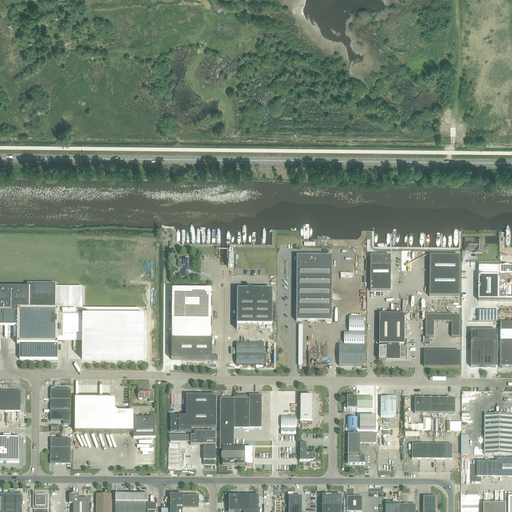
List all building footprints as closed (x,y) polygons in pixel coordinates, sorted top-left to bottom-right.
[(474,253),(483,253),(483,241),(474,241),(474,244),(465,244),(465,251),(474,251),(474,253)] [(296,322),(331,322),(332,256),(296,256),(296,322)] [(390,256),(370,256),(370,291),(390,291),(390,256)] [(459,257),(429,256),(429,297),(459,297),(459,257)] [(410,262),(409,257),(403,258),(405,270),(408,269),(407,266),(412,265),(412,262),(410,262)] [(185,259),(185,260),(178,260),(178,266),(180,268),(182,268),(182,272),(180,271),(180,278),(188,278),(188,272),(191,272),(191,265),(192,265),(192,260),(189,260),(189,259),(188,258),(185,258),(185,259)] [(479,266),(479,301),(499,301),(511,301),(511,266),(510,267),(510,266),(504,266),(504,267),(499,266),(490,266),(484,266),(479,266)] [(0,326),(17,327),(17,345),(19,345),(19,360),(57,360),(57,345),(57,340),(62,340),(62,335),(82,335),(82,360),(144,360),(144,317),(139,317),(139,310),(82,309),(82,288),(55,288),(55,284),(27,284),(27,288),(0,287),(0,326)] [(247,290),(237,290),(236,330),(237,330),(237,325),(272,325),(272,290),(252,290),(252,288),(247,288),(247,290)] [(211,360),(212,290),(171,290),(171,360),(211,360)] [(404,345),(404,315),(379,315),(379,345),(381,345),(381,348),(379,348),(378,360),(385,360),(385,358),(386,358),(386,359),(389,360),(389,358),(406,359),(407,348),(402,348),(402,345),(404,345)] [(433,337),(433,322),(451,322),(451,337),(459,337),(459,315),(425,315),(425,337),(433,337)] [(348,332),(363,332),(364,317),(348,317),(348,332)] [(511,323),(500,323),(500,332),(500,341),(500,350),(500,359),(500,368),(511,367),(511,323)] [(470,330),(470,367),(496,367),(496,330),(470,330)] [(343,333),(343,345),(363,345),(363,333),(343,333)] [(263,343),(236,343),(236,354),(236,365),(263,365),(263,354),(263,343)] [(339,346),(338,366),(363,366),(363,346),(339,346)] [(459,352),(424,352),(424,367),(459,367),(459,352)] [(50,390),(50,400),(66,400),(70,400),(70,390),(50,390)] [(0,391),(0,411),(8,412),(8,392),(0,391)] [(149,391),(138,391),(138,399),(143,399),(143,400),(145,400),(146,399),(149,399),(149,402),(153,402),(153,396),(149,396),(149,391)] [(8,392),(8,412),(20,412),(20,392),(8,392)] [(170,432),(191,432),(191,428),(216,428),(216,396),(186,395),(186,416),(170,416),(170,432)] [(233,399),(220,399),(220,431),(231,431),(231,429),(261,429),(261,396),(233,396),(233,399)] [(300,396),(300,421),(312,421),(312,396),(300,396)] [(357,410),(357,408),(357,398),(347,398),(347,409),(357,410)] [(357,398),(357,408),(372,408),(372,398),(357,398)] [(395,398),(380,398),(380,418),(395,418),(395,398)] [(430,414),(430,399),(414,398),(414,414),(430,414)] [(155,419),(133,418),(133,412),(121,412),(121,413),(115,413),(115,400),(75,399),(74,432),(133,433),(133,439),(155,439),(155,419)] [(430,399),(430,414),(438,414),(438,399),(430,399)] [(438,399),(438,414),(446,414),(446,399),(438,399)] [(446,399),(446,414),(455,414),(455,399),(446,399)] [(50,400),(50,410),(70,410),(70,400),(66,400),(50,400)] [(70,410),(50,410),(50,421),(63,421),(63,425),(70,425),(70,410)] [(511,415),(485,415),(484,455),(511,455),(511,415)] [(375,429),(375,416),(359,416),(359,429),(375,429)] [(296,417),(281,417),(281,429),(296,429),(296,417)] [(356,418),(347,418),(347,430),(356,430),(356,418)] [(429,424),(413,424),(413,430),(431,430),(432,418),(429,418),(429,424)] [(231,431),(220,431),(219,449),(222,450),(222,454),(221,454),(221,460),(222,460),(222,463),(222,466),(230,466),(230,463),(231,463),(231,465),(233,465),(233,463),(234,462),(237,462),(237,465),(237,466),(244,466),(244,465),(246,465),(246,466),(252,466),(252,449),(245,449),(231,448),(231,431)] [(190,437),(190,446),(203,446),(203,466),(215,466),(216,441),(215,441),(215,433),(195,433),(195,437),(190,437)] [(364,465),(364,456),(360,456),(360,444),(376,444),(376,434),(348,434),(347,465),(364,465)] [(0,462),(19,463),(19,439),(0,438),(0,462)] [(50,448),(50,464),(70,464),(70,439),(50,439),(50,445),(50,447),(50,448)] [(181,466),(181,443),(170,443),(169,443),(169,465),(181,466)] [(310,461),(310,463),(316,463),(316,456),(314,456),(314,454),(306,454),(306,444),(300,444),(299,461),(310,461)] [(138,445),(137,465),(145,465),(145,467),(158,467),(158,447),(154,447),(148,447),(148,448),(144,448),(144,445),(138,445)] [(420,452),(420,445),(412,445),(412,460),(420,460),(420,452)] [(420,445),(420,452),(420,460),(428,460),(428,445),(420,445)] [(428,445),(428,460),(436,460),(436,445),(428,445)] [(444,445),(436,445),(436,460),(444,460),(444,445)] [(444,445),(444,460),(452,460),(452,445),(444,445)] [(472,483),(481,483),(481,478),(497,478),(511,477),(511,459),(497,459),(497,462),(477,462),(477,466),(472,466),(472,483)] [(0,494),(0,511),(21,511),(22,494),(0,494)] [(34,511),(47,511),(48,496),(46,494),(36,494),(33,498),(33,508),(34,510),(34,511)] [(73,510),(72,511),(87,511),(88,499),(78,499),(78,496),(77,494),(70,494),(69,495),(69,504),(73,504),(73,510)] [(110,511),(111,495),(101,495),(96,495),(95,511),(110,511)] [(115,511),(154,511),(155,505),(147,505),(147,502),(146,502),(146,495),(116,495),(116,502),(115,502),(115,511)] [(182,511),(182,508),(198,508),(198,503),(199,503),(199,500),(198,500),(198,496),(181,495),(177,495),(170,495),(169,511),(182,511)] [(229,511),(243,511),(243,496),(228,496),(228,511),(229,511)] [(243,496),(243,511),(258,511),(258,496),(243,496)] [(289,497),(288,497),(288,511),(300,511),(301,499),(294,499),(294,497),(289,497)] [(346,511),(361,511),(362,497),(346,497),(346,511)] [(435,511),(435,497),(423,497),(422,511),(435,511)] [(53,503),(52,511),(60,511),(60,503),(53,503)]
